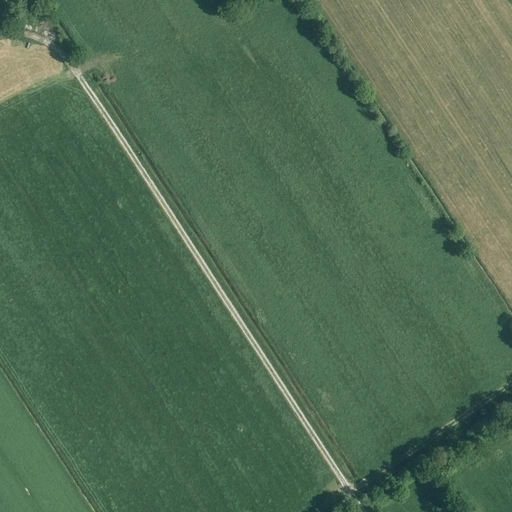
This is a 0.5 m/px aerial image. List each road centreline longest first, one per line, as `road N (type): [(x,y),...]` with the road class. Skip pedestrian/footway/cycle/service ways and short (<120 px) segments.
road 1 (track): [(0,29),(49,40),(65,53),(364,511)]
road 2 (track): [(350,491),(511,383)]
